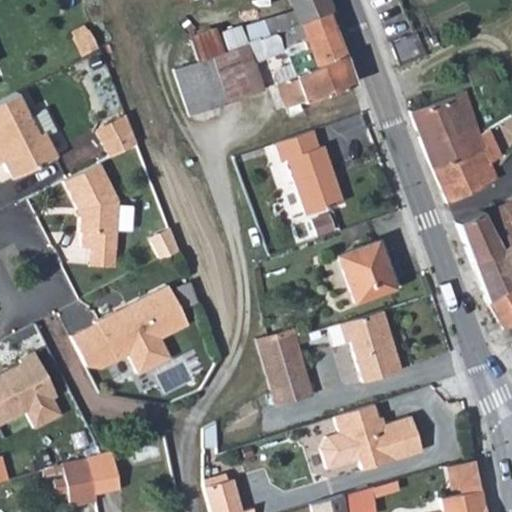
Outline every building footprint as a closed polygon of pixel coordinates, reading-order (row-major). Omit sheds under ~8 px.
[(194,0),(176,0),(181,13),(183,12),(193,9),(197,7),(194,0)] [(328,10),(324,0),(285,0),(289,9),(260,19),(264,34),(327,10),(328,10)] [(193,9),(183,12),(187,24),(197,21),(193,9)] [(343,53),(327,10),(264,34),(255,38),(261,56),(283,49),(292,74),(343,53)] [(255,38),(264,34),(260,19),(238,27),(244,42),(255,38)] [(397,65),(421,53),(410,31),(394,39),(387,42),(397,65)] [(255,38),(244,42),(253,65),(263,62),(261,56),(255,38)] [(244,42),(199,58),(172,67),(187,113),(260,88),(253,65),(244,42)] [(352,80),(343,53),(292,74),(273,81),(283,106),(301,99),(302,101),(352,80)] [(461,89),(406,110),(428,166),(480,145),(475,131),(461,89)] [(16,92),(0,99),(0,155),(2,160),(7,170),(19,174),(54,157),(43,135),(54,130),(42,107),(28,114),(16,92)] [(101,141),(109,156),(137,142),(131,126),(101,141)] [(316,142),(312,127),(272,141),(277,156),(283,155),(303,210),(341,196),(322,140),(316,142)] [(497,159),(484,127),(475,131),(480,145),(489,168),(497,159)] [(480,145),(428,166),(444,202),(475,189),(474,186),(493,177),(489,168),(480,145)] [(97,163),(62,180),(75,206),(75,214),(78,215),(77,232),(80,233),(80,246),(87,247),(112,249),(116,203),(97,163)] [(466,257),(496,245),(511,238),(511,197),(480,212),(479,210),(452,222),(466,257)] [(301,211),(310,235),(327,228),(319,205),(301,211)] [(169,226),(149,236),(160,258),(178,249),(169,226)] [(350,300),(389,284),(372,238),(332,253),(350,300)] [(511,278),(511,276),(511,238),(496,245),(511,278)] [(483,301),(511,278),(496,245),(466,257),(483,301)] [(87,247),(85,263),(110,265),(112,249),(87,247)] [(483,301),(500,330),(511,319),(511,280),(511,278),(483,301)] [(70,337),(85,365),(100,368),(125,355),(135,374),(167,357),(158,338),(185,324),(165,285),(94,322),(94,323),(70,337)] [(399,368),(379,307),(336,321),(343,341),(349,339),(361,380),(399,368)] [(287,326),(267,332),(251,337),(270,404),(306,393),(290,336),(287,326)] [(47,395),(51,391),(30,351),(17,358),(19,362),(0,371),(0,417),(22,407),(31,427),(56,413),(47,395)] [(372,413),(367,399),(329,413),(336,431),(322,435),(318,447),(326,467),(357,455),(361,466),(419,443),(406,409),(379,419),(375,421),(372,413)] [(108,446),(84,454),(91,491),(115,486),(108,446)] [(67,504),(92,499),(91,491),(84,455),(59,461),(61,475),(50,477),(52,492),(64,489),(67,504)] [(477,505),(474,489),(467,458),(437,464),(446,495),(437,496),(438,511),(481,511),(480,504),(477,505)] [(218,475),(200,480),(201,486),(220,481),(218,475)] [(220,481),(201,486),(209,511),(236,511),(239,511),(229,478),(220,481)] [(389,478),(340,493),(341,511),(368,511),(366,495),(395,486),(389,478)] [(309,511),(341,511),(340,493),(308,503),(309,511)]
